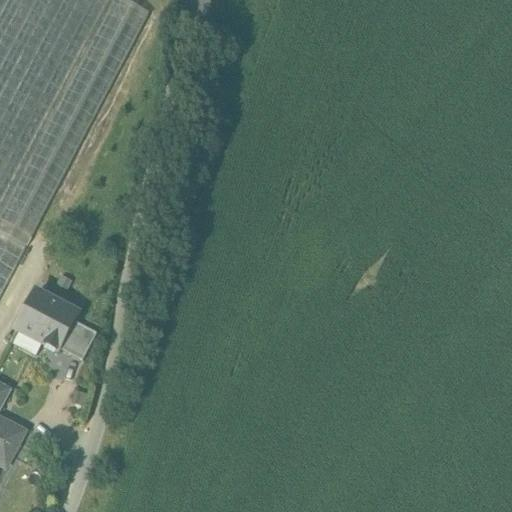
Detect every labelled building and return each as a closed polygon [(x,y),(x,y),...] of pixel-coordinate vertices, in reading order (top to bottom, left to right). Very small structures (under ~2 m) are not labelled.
[(113,0),(0,217),(0,296),(149,13),(123,0),(113,0)] [(0,0),(0,217),(113,0),(0,0)] [(78,316),(36,293),(16,331),(59,353),(60,351),(74,325),(78,316)] [(74,325),(60,351),(83,363),(97,337),(74,325)] [(0,389),(0,468),(4,471),(23,436),(0,423),(0,407),(7,394),(0,389)]
